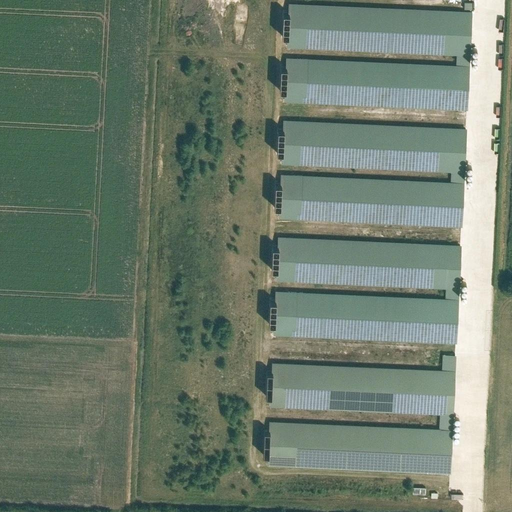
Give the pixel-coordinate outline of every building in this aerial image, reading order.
[(471,10),(291,0),(288,45),(456,54),(456,63),(288,55),(286,99),(466,108),(471,10)] [(468,0),(461,0),(461,7),(471,9),(472,1),(468,0)] [(466,128),(285,118),(283,163),(451,172),(451,181),(283,173),(281,217),(461,226),(466,128)] [(460,244),(280,235),(277,280),(445,288),(445,298),(277,290),(275,334),(455,343),(460,244)] [(442,354),(442,370),(455,370),(455,354),(442,354)] [(442,370),(275,362),(272,407),(440,415),(440,425),(272,416),(270,460),(450,470),(455,370),(442,370)]
